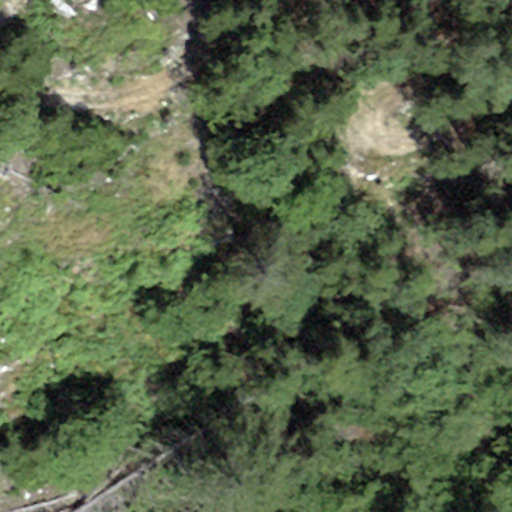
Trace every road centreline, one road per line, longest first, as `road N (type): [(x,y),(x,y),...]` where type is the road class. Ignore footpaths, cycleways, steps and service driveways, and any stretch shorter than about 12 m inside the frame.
road 1 (track): [(492,0),(444,50),(353,117),(365,146),(511,110)]
road 2 (track): [(0,108),(141,96),(251,28),(332,0)]
